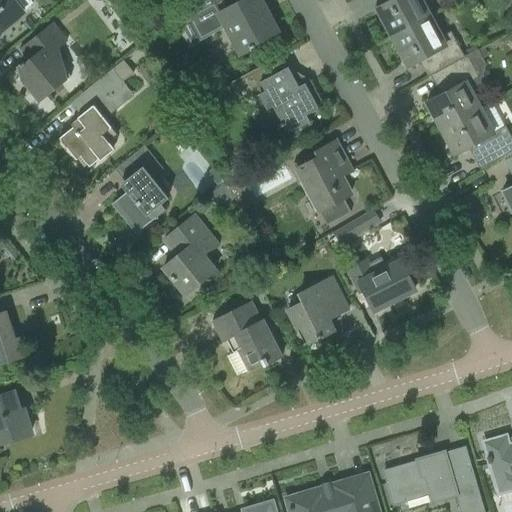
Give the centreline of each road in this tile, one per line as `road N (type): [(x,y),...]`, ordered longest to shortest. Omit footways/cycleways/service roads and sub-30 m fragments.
road 1 (residential): [(497,364),(299,0)]
road 2 (residential): [(218,446),(214,427),(0,164)]
road 3 (unclassified): [(218,446),(497,364)]
road 4 (unclassified): [(58,493),(218,446)]
